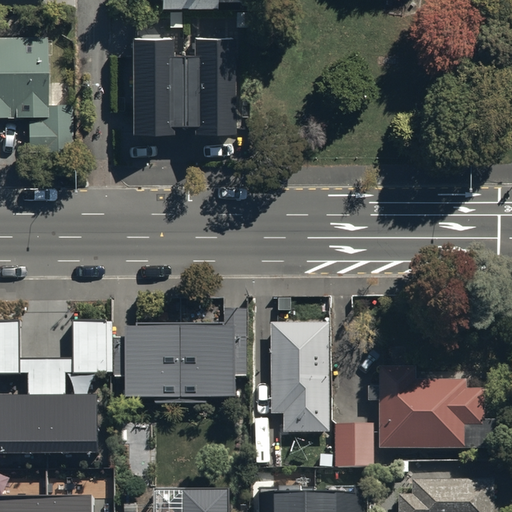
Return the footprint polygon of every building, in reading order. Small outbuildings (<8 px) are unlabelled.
[(240,6),(240,0),(159,0),(159,17),(216,16),(216,6),(240,6)] [(171,39),(133,39),(133,141),(172,140),(172,135),(194,135),(194,141),(234,141),(233,39),(195,39),(195,57),(171,57),(171,39)] [(0,122),(26,122),(27,158),(71,158),(70,111),(47,112),(45,45),(0,46),(0,122)] [(227,321),(128,321),(128,333),(119,333),(119,374),(132,374),(132,395),(240,395),(240,373),(251,373),(252,301),(227,301),(227,321)] [(22,318),(0,317),(0,369),(32,369),(32,389),(1,389),(1,449),(103,449),(103,385),(69,385),(70,371),(115,371),(115,317),(76,317),(76,356),(22,356),(22,318)] [(331,317),(276,317),(276,408),(287,408),(287,428),(331,427),(331,317)] [(382,363),(382,444),(494,444),(494,414),(486,414),(486,384),(467,384),(467,375),(418,375),(418,363),(382,363)] [(376,422),(338,421),(338,462),(375,463),(376,422)] [(97,467),(97,484),(114,484),(114,467),(97,467)] [(417,491),(404,491),(404,511),(498,511),(499,477),(417,477),(417,491)] [(369,511),(369,481),(265,481),(265,511),(369,511)] [(249,511),(249,502),(234,502),(234,482),(160,482),(160,511),(249,511)] [(4,488),(4,511),(94,511),(95,489),(4,488)] [(115,511),(115,497),(99,497),(98,511),(115,511)]
